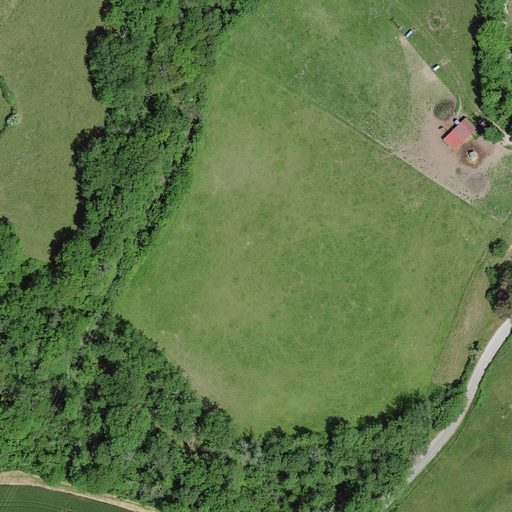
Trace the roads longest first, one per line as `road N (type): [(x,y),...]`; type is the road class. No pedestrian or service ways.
road 1 (unclassified): [(377,511),(453,424),(511,322)]
road 2 (track): [(160,511),(0,477)]
